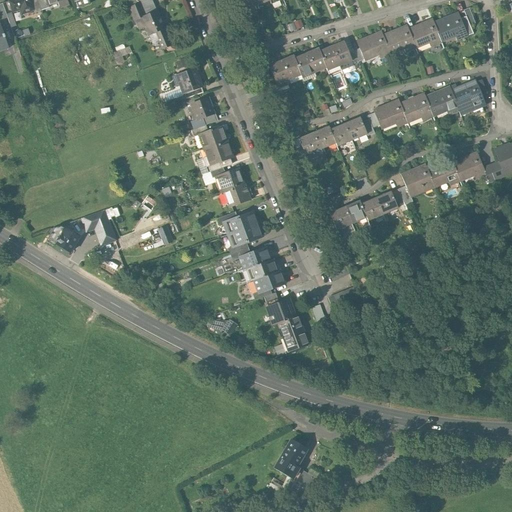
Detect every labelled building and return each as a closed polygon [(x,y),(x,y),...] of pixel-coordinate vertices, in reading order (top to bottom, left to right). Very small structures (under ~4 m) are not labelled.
[(15,0),(9,3),(13,14),(20,12),(22,16),(34,12),(29,0),(15,0)] [(49,10),(48,7),(45,0),(29,0),(34,12),(35,15),(49,10)] [(45,0),(48,7),(59,4),(61,10),(69,7),(67,2),(66,0),(45,0)] [(90,5),(88,0),(74,0),(78,9),(90,5)] [(246,11),(258,6),(255,0),(241,0),(242,2),(246,11)] [(130,8),(134,20),(146,15),(141,3),(130,8)] [(235,34),(222,3),(211,7),(224,39),(235,34)] [(464,11),(467,18),(471,27),(476,25),(469,8),(464,11)] [(148,36),(156,33),(164,29),(157,11),(146,15),(134,20),(139,30),(145,27),(148,36)] [(458,13),(434,23),(438,33),(437,33),(441,43),(455,37),(456,40),(467,36),(461,20),(458,13)] [(11,14),(6,16),(7,18),(11,29),(16,27),(11,14)] [(467,18),(461,20),(467,36),(468,37),(474,35),(471,27),(467,18)] [(432,19),(408,29),(413,40),(411,40),(415,49),(430,43),(431,47),(441,43),(437,33),(438,33),(434,23),(432,19)] [(0,51),(8,49),(0,25),(0,51)] [(407,25),(382,35),(386,45),(386,46),(390,55),(404,49),(406,53),(415,49),(411,40),(413,40),(408,29),(407,25)] [(171,45),(164,29),(156,33),(162,49),(171,45)] [(380,59),(390,55),(386,46),(386,45),(382,35),(381,31),(356,42),(360,50),(364,61),(365,61),(378,56),(380,59)] [(349,41),(344,43),(348,54),(353,52),(349,41)] [(344,42),(332,47),(340,67),(352,62),(348,54),(344,43),(344,42)] [(121,56),(131,51),(129,45),(111,53),(116,65),(123,61),(121,56)] [(328,72),(340,67),(332,47),(319,52),(326,69),(328,72)] [(318,49),(306,54),(314,74),(326,69),(319,52),(318,49)] [(359,63),(364,61),(360,50),(355,52),(359,63)] [(302,78),(314,74),(306,54),(294,59),(301,76),(302,78)] [(293,56),(281,61),(289,81),(301,76),(294,59),(293,56)] [(277,86),(289,81),(281,61),(269,66),(269,67),(276,83),(277,86)] [(269,67),(263,69),(270,86),(276,83),(269,67)] [(197,69),(174,77),(177,87),(180,86),(183,95),(203,88),(197,69)] [(273,125),(252,74),(240,79),(262,129),(273,125)] [(475,81),(451,91),(454,97),(460,111),(473,105),(474,109),(485,104),(481,95),(479,92),(477,85),(475,81)] [(482,83),(477,85),(479,92),(481,95),(486,93),(482,83)] [(449,115),(460,111),(454,97),(451,91),(449,87),(425,97),(434,117),(448,111),(449,115)] [(423,121),(434,117),(425,97),(424,94),(400,104),(408,123),(422,117),(423,121)] [(209,99),(190,105),(192,109),(189,110),(190,113),(193,112),(196,122),(214,116),(215,115),(209,99)] [(398,127),(408,123),(400,104),(398,99),(374,109),(382,130),(396,124),(398,127)] [(311,118),(308,111),(303,113),(305,120),(311,118)] [(192,123),(194,130),(205,126),(216,122),(214,116),(196,122),(192,123)] [(360,117),(345,124),(352,141),(367,134),(360,117)] [(337,147),(352,141),(345,124),(330,130),(335,143),(337,147)] [(208,132),(205,126),(194,130),(191,131),(194,137),(199,135),(208,132)] [(199,135),(204,150),(227,142),(221,127),(208,132),(199,135)] [(328,127),(313,133),(320,149),(335,143),(330,130),(328,127)] [(324,157),(320,149),(313,133),(299,139),(309,163),(324,157)] [(299,139),(293,142),(303,166),(309,163),(299,139)] [(233,158),(227,142),(204,150),(210,166),(230,159),(233,158)] [(301,191),(281,144),(270,149),(290,196),(301,191)] [(504,178),(511,174),(511,151),(509,146),(509,144),(492,151),(498,163),(504,178)] [(476,153),(451,163),(456,176),(455,176),(456,180),(458,183),(474,176),(476,180),(486,176),(483,169),(476,153)] [(230,159),(210,166),(206,167),(208,173),(210,173),(223,168),(232,165),(230,159)] [(434,189),(456,180),(455,176),(456,176),(451,163),(449,159),(425,169),(434,189)] [(489,184),(504,178),(498,163),(483,169),(486,176),(489,184)] [(410,199),(434,189),(425,169),(424,166),(400,175),(406,187),(410,199)] [(225,174),(223,168),(210,173),(212,179),(218,176),(225,174)] [(218,176),(223,191),(244,183),(239,169),(225,174),(218,176)] [(250,201),(244,183),(223,191),(230,209),(250,201)] [(406,187),(397,191),(402,204),(404,207),(412,203),(410,199),(406,187)] [(166,200),(173,198),(169,188),(162,190),(166,200)] [(395,207),(402,204),(397,191),(390,194),(395,207)] [(390,193),(375,199),(382,216),(396,210),(395,207),(390,194),(390,193)] [(367,222),(382,216),(375,199),(360,206),(366,219),(367,222)] [(359,203),(344,209),(351,225),(366,219),(360,206),(359,203)] [(336,231),(351,225),(344,209),(329,215),(333,225),(336,231)] [(104,211),(81,219),(86,232),(94,228),(101,246),(115,240),(104,211)] [(219,225),(223,224),(237,219),(235,212),(217,219),(219,225)] [(223,224),(228,236),(258,225),(254,213),(237,219),(223,224)] [(329,215),(324,217),(328,227),(333,225),(329,215)] [(79,223),(63,229),(67,231),(72,234),(82,231),(79,223)] [(263,237),(258,225),(228,236),(232,248),(246,243),(263,237)] [(48,241),(57,246),(71,255),(80,239),(72,234),(67,231),(63,229),(61,227),(55,229),(48,241)] [(158,230),(162,240),(164,246),(173,243),(166,227),(158,230)] [(155,250),(164,246),(162,240),(152,244),(155,250)] [(250,254),(246,243),(232,248),(228,249),(233,262),(239,260),(238,258),(250,254)] [(243,271),(246,270),(270,261),(266,248),(250,254),(238,258),(239,260),(243,271)] [(104,256),(99,263),(115,272),(119,266),(104,256)] [(251,282),(254,281),(278,272),(273,260),(270,261),(246,270),(251,282)] [(348,275),(344,265),(328,271),(333,282),(348,275)] [(280,271),(278,272),(254,281),(258,294),(271,289),(285,284),(280,271)] [(354,288),(328,298),(332,309),(358,299),(354,288)] [(258,294),(253,296),(255,302),(264,298),(273,295),(271,289),(258,294)] [(264,298),(267,308),(278,304),(279,303),(276,294),(273,295),(264,298)] [(273,326),(277,325),(284,322),(287,321),(296,318),(289,300),(279,303),(278,304),(267,308),(266,308),(273,326)] [(326,323),(320,307),(311,310),(317,326),(326,323)] [(298,317),(296,318),(287,321),(284,322),(277,325),(287,353),(297,349),(308,345),(298,317)] [(305,447),(291,439),(274,469),(287,477),(296,482),(302,473),(297,470),(300,467),(297,465),(303,455),(301,454),(305,447)] [(303,471),(302,473),(296,482),(296,483),(305,489),(309,483),(315,487),(322,475),(310,468),(307,473),(303,471)] [(287,477),(283,483),(283,484),(291,490),(296,483),(296,482),(287,477)] [(279,491),(283,484),(283,483),(274,478),(269,485),(279,491)]
